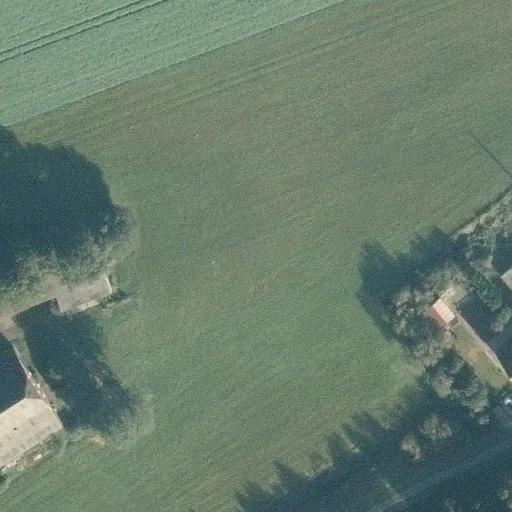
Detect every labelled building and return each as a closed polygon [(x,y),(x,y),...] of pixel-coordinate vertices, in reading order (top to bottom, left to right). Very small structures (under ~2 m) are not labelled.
[(511,230),(501,240),(511,253),(511,230)] [(112,287),(90,238),(0,278),(0,310),(2,314),(54,290),(62,310),(112,287)] [(447,290),(429,304),(444,323),(462,309),(447,290)] [(511,336),(496,351),(511,369),(511,336)] [(0,462),(61,422),(11,345),(0,352),(0,462)]
